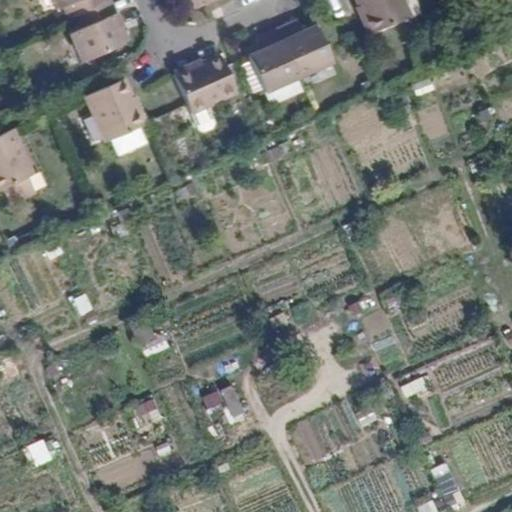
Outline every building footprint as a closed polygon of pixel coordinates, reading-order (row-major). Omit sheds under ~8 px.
[(116,24),(105,0),(50,0),(53,5),(57,4),(61,14),(63,18),(71,14),(75,26),(65,31),(77,60),(116,43),(109,27),(116,24)] [(401,18),(393,0),(348,0),(364,35),(401,18)] [(109,27),(116,43),(123,40),(116,24),(109,27)] [(258,95),(324,66),(309,31),(298,36),(294,27),(251,44),(255,54),(243,60),(258,95)] [(168,81),(183,118),(228,98),(213,62),(168,81)] [(117,84),(80,101),(99,145),(104,143),(110,158),(137,147),(131,132),(137,129),(117,84)] [(8,132),(0,135),(0,191),(28,179),(8,132)] [(426,379),(400,384),(403,398),(429,393),(426,379)] [(202,397),(208,414),(223,409),(228,422),(244,417),(234,386),(202,397)] [(139,421),(159,416),(155,400),(135,405),(139,421)] [(430,469),(443,498),(457,491),(444,462),(430,469)]
